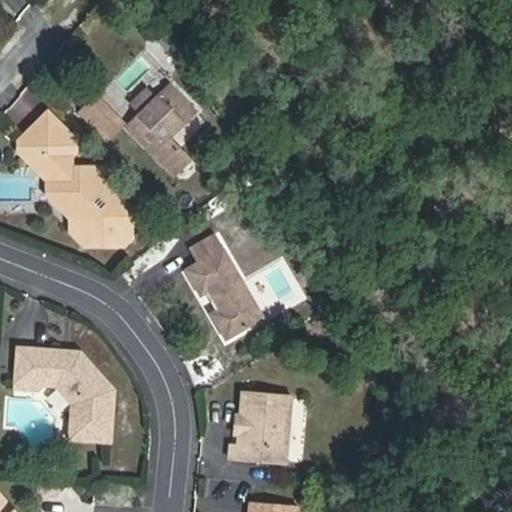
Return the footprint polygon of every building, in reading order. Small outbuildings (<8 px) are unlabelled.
[(194,118),(168,91),(155,103),(142,116),(126,131),(173,179),(188,165),(167,143),(194,118)] [(133,108),(142,116),(155,103),(146,95),(133,108)] [(97,101),(82,116),(99,133),(114,118),(97,101)] [(20,144),(20,154),(27,162),(37,152),(51,166),(50,179),(52,181),(60,180),(62,197),(73,208),(72,222),(80,229),(73,236),(85,248),(124,249),(131,241),(131,213),(123,205),(109,205),(109,177),(104,172),(72,171),(72,160),(76,156),(76,144),(49,116),(20,144)] [(114,118),(99,133),(108,143),(123,128),(114,118)] [(37,152),(27,162),(48,183),(48,197),(72,222),(73,208),(62,197),(60,180),(52,181),(50,179),(51,166),(37,152)] [(183,273),(199,299),(204,295),(214,312),(208,315),(225,342),(263,319),(212,236),(186,252),(194,266),(183,273)] [(18,348),(15,390),(39,392),(45,387),(56,388),(61,394),(72,406),(69,442),(112,445),(116,392),(82,353),(73,352),(70,355),(62,355),(59,351),(18,348)] [(245,390),(243,414),(245,416),(245,427),(241,429),(240,445),(233,444),(232,460),(287,464),(288,445),(283,442),(285,422),(290,421),(292,394),(245,390)] [(245,416),(243,414),(237,414),(235,429),(241,429),(245,427),(245,416)] [(13,511),(0,496),(0,511),(13,511)] [(297,511),(298,505),(251,501),(249,511),(297,511)]
